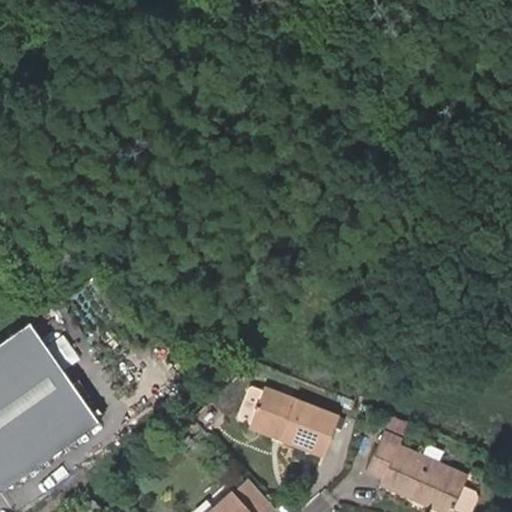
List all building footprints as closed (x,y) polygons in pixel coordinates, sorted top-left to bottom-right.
[(0,495),(1,496),(99,428),(30,328),(0,348),(0,495)] [(286,436),(284,442),(327,459),(341,419),(266,390),(252,429),(274,438),(276,433),(286,436)] [(274,438),(284,442),(286,436),(276,433),(274,438)] [(429,502),(427,508),(436,511),(456,511),(470,479),(402,449),(404,445),(387,437),(371,475),(387,483),(384,488),(419,504),(422,499),(429,502)] [(253,511),(238,494),(215,511),(253,511)] [(419,504),(427,508),(429,502),(422,499),(419,504)]
